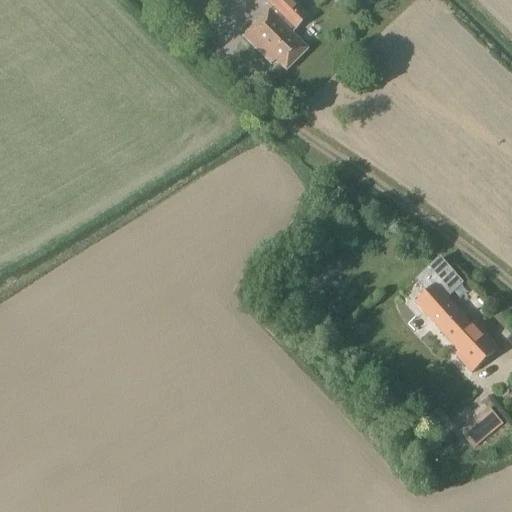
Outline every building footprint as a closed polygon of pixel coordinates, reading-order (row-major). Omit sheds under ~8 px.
[(187,32),(210,9),(201,0),(165,0),(160,5),(187,32)] [(218,0),(226,8),(234,0),(218,0)] [(285,72),(306,50),(290,34),(307,17),(289,0),(268,0),(265,3),(270,9),(241,38),(264,60),(269,56),(285,72)] [(333,0),(343,10),(354,0),(333,0)] [(468,326),(445,300),(462,284),(438,257),(414,281),(425,293),(412,305),(457,354),(454,357),(470,374),(497,349),(472,322),(468,326)] [(496,424),(499,422),(487,408),(459,432),(470,445),(473,442),(476,446),(498,426),(496,424)] [(435,445),(455,428),(438,409),(419,426),(435,445)]
